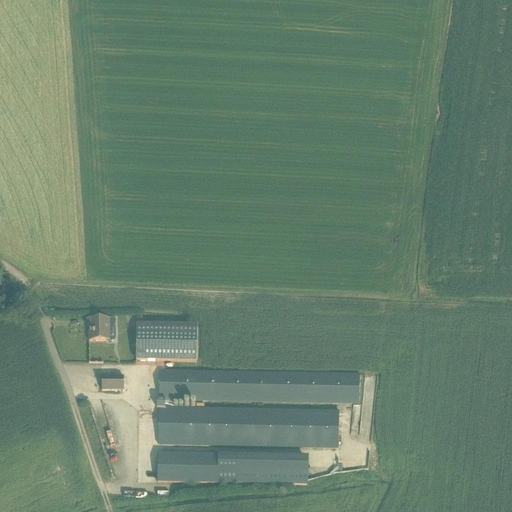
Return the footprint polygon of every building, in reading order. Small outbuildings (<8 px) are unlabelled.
[(195,322),(136,320),(135,359),(194,360),(195,322)] [(88,343),(116,344),(117,322),(89,321),(88,343)] [(358,373),(159,369),(159,398),(358,402),(358,373)] [(101,391),(123,392),(123,374),(101,374),(101,391)] [(346,424),(354,425),(355,404),(347,404),(346,424)] [(338,409),(159,408),(159,445),(337,446),(338,409)] [(306,484),(307,453),(158,450),(158,481),(306,484)]
